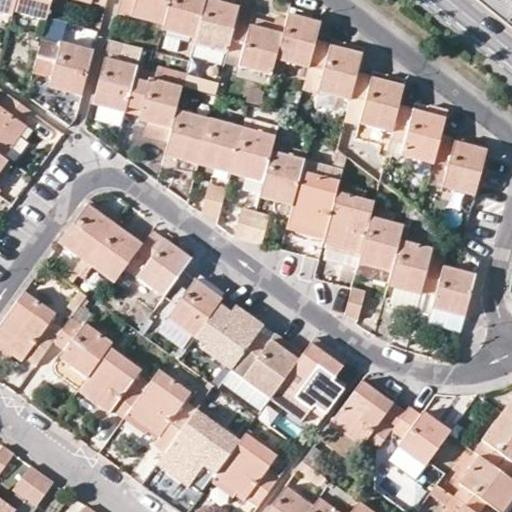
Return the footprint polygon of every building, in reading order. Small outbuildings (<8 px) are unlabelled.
[(0,0),(0,12),(11,15),(12,11),(14,0),(0,0)] [(14,0),(12,11),(46,21),(46,19),(51,0),(14,0)] [(119,0),(116,14),(161,26),(168,0),(119,0)] [(168,0),(161,26),(160,30),(194,39),(204,0),(168,0)] [(237,8),(205,0),(204,0),(194,39),(193,44),(226,53),(237,8)] [(275,60),(282,33),(249,25),(251,17),(252,13),(237,8),(226,53),(223,61),(271,74),(275,60)] [(285,22),(282,33),(275,60),(307,68),(313,44),(319,24),(287,15),(285,22)] [(282,33),(285,22),(269,18),(269,22),(251,17),(249,25),(282,33)] [(48,87),(81,95),(93,51),(61,43),(59,47),(40,43),(32,72),(51,77),(48,87)] [(223,61),(226,53),(193,44),(189,57),(221,68),(223,61)] [(328,48),(313,44),(307,68),(302,88),(350,101),(357,76),(361,55),(328,48)] [(123,113),(126,104),(133,79),(136,69),(103,60),(92,104),(123,113)] [(147,82),(148,78),(182,86),(184,75),(156,66),(155,73),(136,69),(133,79),(147,82)] [(369,79),(357,76),(350,101),(345,120),(392,132),(398,110),(403,88),(369,79)] [(166,143),(175,111),(181,88),(182,86),(148,78),(147,82),(133,79),(126,104),(140,107),(138,116),(137,120),(146,122),(143,137),(166,143)] [(0,156),(1,157),(24,126),(21,124),(29,110),(8,96),(0,106),(0,156)] [(138,116),(140,107),(126,104),(123,113),(138,116)] [(392,132),(390,138),(404,141),(400,155),(433,163),(438,142),(446,110),(428,105),(425,114),(412,110),(411,113),(398,110),(392,132)] [(163,154),(197,163),(208,120),(175,111),(166,143),(163,154)] [(241,129),(208,120),(197,163),(228,173),(241,129)] [(274,137),(241,129),(228,173),(263,182),(270,153),(273,142),(274,137)] [(273,142),(270,153),(304,162),(307,151),(273,142)] [(427,184),(474,194),(485,150),(453,143),(452,145),(438,142),(433,163),(431,170),(427,184)] [(258,198),(292,207),(301,173),(304,162),(270,153),(263,182),(258,198)] [(163,154),(160,165),(194,174),(197,163),(163,154)] [(400,155),(396,168),(417,173),(419,166),(431,170),(433,163),(400,155)] [(338,183),(301,173),(292,207),(288,223),(324,234),(335,192),(338,183)] [(219,218),(226,190),(208,185),(201,214),(219,218)] [(327,243),(360,252),(369,217),(373,203),(335,192),(324,234),(322,242),(327,243)] [(71,284),(77,276),(114,225),(85,206),(58,243),(79,257),(65,279),(71,284)] [(234,237),(247,240),(255,211),(241,208),(234,237)] [(247,240),(261,244),(267,215),(255,211),(247,240)] [(435,238),(438,227),(419,213),(417,211),(415,222),(435,238)] [(358,262),(391,271),(399,240),(403,226),(369,217),(360,252),(358,262)] [(288,223),(285,231),(322,242),(324,234),(288,223)] [(141,245),(114,225),(77,276),(82,280),(91,267),(115,283),(125,269),(141,245)] [(182,272),(191,260),(151,231),(141,245),(125,269),(163,297),(182,272)] [(432,249),(399,240),(391,271),(387,284),(394,286),(420,293),(421,291),(432,249)] [(358,262),(360,252),(327,243),(323,260),(356,268),(358,262)] [(421,291),(435,294),(431,307),(465,315),(465,312),(475,276),(444,266),(446,253),(432,249),(421,291)] [(356,268),(355,274),(387,284),(391,271),(358,262),(356,268)] [(163,297),(154,310),(166,319),(195,338),(219,304),(222,301),(182,272),(163,297)] [(420,293),(394,286),(390,303),(416,310),(420,293)] [(351,287),(351,289),(345,309),(343,316),(356,319),(364,291),(351,287)] [(430,313),(431,307),(435,294),(421,291),(420,293),(416,310),(430,313)] [(56,316),(24,293),(0,327),(0,356),(7,362),(16,351),(25,358),(29,354),(39,362),(53,342),(61,332),(51,324),(56,316)] [(191,342),(231,370),(258,332),(219,304),(195,338),(191,342)] [(61,332),(53,342),(65,351),(59,359),(87,379),(109,348),(112,344),(85,323),(91,314),(79,306),(61,332)] [(430,313),(427,323),(460,330),(465,315),(431,307),(430,313)] [(195,338),(166,319),(156,333),(184,353),(191,342),(195,338)] [(258,332),(231,370),(271,399),(272,397),(298,360),(258,332)] [(310,344),(298,360),(272,397),(292,411),(294,408),(305,416),(313,406),(324,414),(340,391),(330,383),(334,377),(341,368),(310,344)] [(140,371),(109,348),(87,379),(78,391),(110,415),(113,411),(124,419),(127,414),(148,385),(136,376),(140,371)] [(196,411),(184,403),(189,393),(158,371),(148,385),(127,414),(159,437),(153,444),(165,454),(196,411)] [(334,377),(330,383),(340,391),(345,386),(334,377)] [(404,413),(392,404),(361,381),(330,424),(362,446),(364,444),(374,451),(390,432),(391,431),(404,413)] [(511,398),(502,413),(511,420),(511,398)] [(425,466),(429,462),(450,432),(423,412),(420,416),(409,408),(404,413),(391,431),(403,439),(398,446),(425,466)] [(226,434),(196,411),(165,454),(156,467),(176,481),(182,474),(193,480),(196,476),(208,485),(210,482),(214,476),(235,448),(222,438),(226,434)] [(511,470),(511,420),(502,413),(475,450),(480,454),(509,475),(511,470)] [(330,424),(318,439),(349,462),(362,446),(330,424)] [(279,475),(269,467),(276,457),(245,434),(235,448),(214,476),(239,494),(256,507),(279,475)] [(0,475),(14,455),(2,446),(0,449),(0,475)] [(458,483),(463,486),(454,499),(463,505),(472,511),(500,511),(511,497),(511,477),(509,475),(480,454),(458,483)] [(276,457),(269,467),(279,475),(287,465),(276,457)] [(319,487),(326,479),(302,462),(296,471),(319,487)] [(42,475),(30,466),(14,490),(24,498),(42,475)] [(24,498),(36,506),(52,482),(42,475),(24,498)] [(193,480),(191,483),(203,491),(208,485),(196,476),(193,480)] [(234,501),(239,494),(214,476),(210,482),(234,501)] [(309,511),(313,506),(284,486),(265,511),(309,511)] [(335,511),(318,500),(313,506),(309,511),(335,511)] [(371,511),(358,502),(351,511),(371,511)] [(11,511),(0,503),(0,511),(11,511)]
